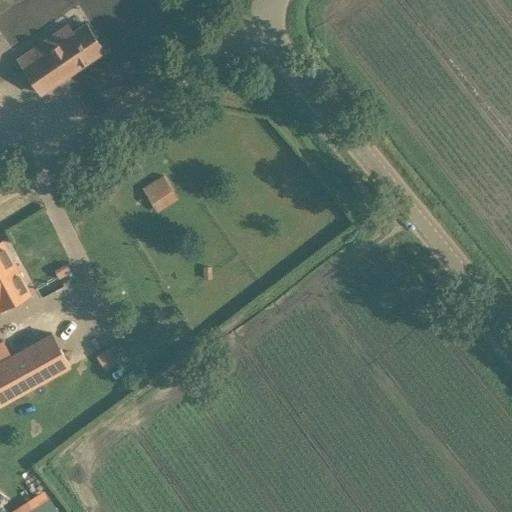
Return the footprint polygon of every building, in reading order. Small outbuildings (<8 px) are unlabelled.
[(105,50),(86,21),(72,30),(68,25),(19,59),(42,93),(105,50)] [(152,203),(172,190),(163,176),(142,189),(152,203)] [(0,309),(31,292),(12,258),(3,240),(0,241),(0,309)] [(68,263),(55,270),(59,277),(71,271),(68,263)] [(0,405),(71,366),(52,331),(0,360),(0,405)] [(3,511),(54,511),(59,509),(45,487),(3,511)]
